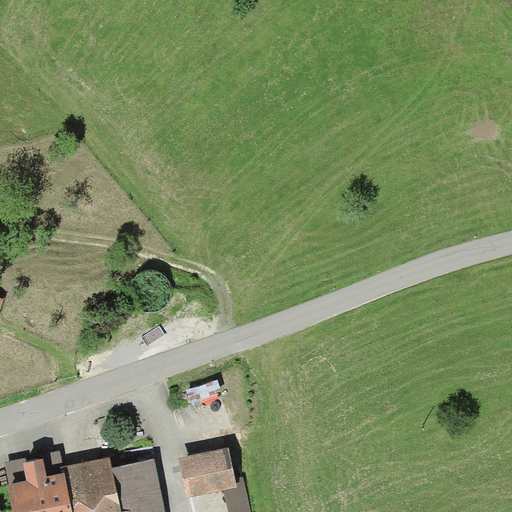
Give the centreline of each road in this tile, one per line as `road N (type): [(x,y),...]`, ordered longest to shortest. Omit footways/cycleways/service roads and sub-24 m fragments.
road 1 (tertiary): [(0,422),(511,240)]
road 2 (track): [(0,233),(130,250),(200,272),(222,300),(230,342)]
